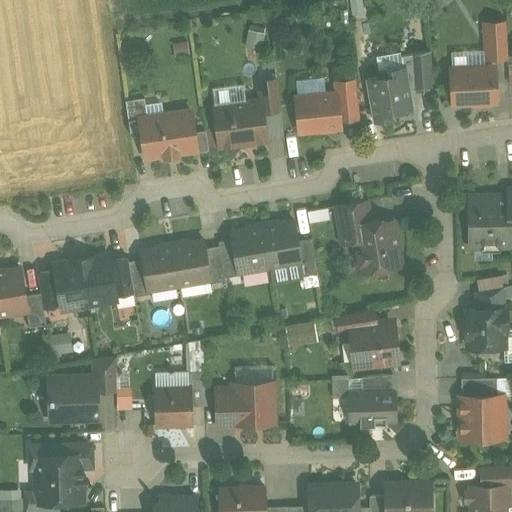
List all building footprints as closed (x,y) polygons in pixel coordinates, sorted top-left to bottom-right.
[(362,0),(355,0),(351,1),(353,16),(365,14),(362,0)] [(506,21),(484,22),(486,58),(508,58),(506,21)] [(266,33),(249,30),(245,48),(262,51),(266,33)] [(186,41),(174,44),(176,56),(188,54),(186,41)] [(430,51),(402,56),(404,66),(405,66),(409,91),(433,87),(430,51)] [(404,66),(378,71),(379,77),(367,79),(375,121),(394,118),(393,112),(412,109),(409,91),(405,66),(404,66)] [(494,66),(451,68),(453,103),(496,101),(494,66)] [(277,78),(257,81),(260,99),(261,99),(263,112),(281,110),(277,78)] [(355,80),(334,82),(335,93),(337,93),(339,118),(359,116),(355,80)] [(335,93),(297,97),(300,130),(340,126),(339,118),(337,93),(335,93)] [(144,97),(126,100),(131,136),(143,134),(140,117),(147,116),(144,97)] [(260,99),(215,105),(220,145),(266,139),(263,112),(261,99),(260,99)] [(147,116),(140,117),(143,134),(146,157),(165,154),(165,157),(178,155),(178,152),(196,149),(194,132),(191,110),(147,116)] [(215,129),(208,130),(210,147),(217,146),(215,129)] [(196,149),(206,148),(204,130),(194,132),(196,149)] [(508,196),(469,197),(470,246),(510,245),(509,190),(508,190),(508,196)] [(368,200),(335,206),(338,226),(371,220),(368,200)] [(371,220),(338,226),(341,243),(354,241),(360,272),(401,265),(393,220),(380,222),(376,219),(371,220)] [(294,221),(278,224),(278,226),(265,228),(264,226),(263,226),(270,266),(300,260),(301,260),(298,240),(294,221)] [(262,228),(248,231),(248,229),(231,232),(232,238),(236,259),(238,271),(239,271),(270,266),(263,226),(261,226),(262,228)] [(232,238),(219,241),(219,245),(222,262),(236,259),(232,238)] [(311,238),(298,240),(301,260),(300,260),(303,276),(318,274),(311,238)] [(204,239),(183,243),(179,241),(172,242),(179,284),(210,279),(211,279),(209,267),(205,247),(204,239)] [(163,247),(141,250),(142,258),(146,278),(148,290),(149,289),(179,284),(172,242),(165,243),(163,247)] [(219,245),(205,247),(209,267),(223,265),(222,262),(219,245)] [(109,254),(89,257),(89,256),(82,257),(89,303),(116,299),(114,286),(110,260),(109,254)] [(74,260),(55,263),(56,270),(60,295),(62,308),(89,303),(82,257),(74,258),(74,260)] [(128,257),(110,260),(114,286),(133,283),(132,281),(129,261),(128,257)] [(142,258),(129,261),(132,281),(146,278),(142,258)] [(236,259),(222,262),(223,265),(225,277),(240,275),(239,271),(238,271),(236,259)] [(223,265),(209,267),(211,279),(210,279),(211,283),(225,280),(225,277),(223,265)] [(21,268),(0,271),(0,313),(27,309),(28,309),(26,295),(21,268)] [(56,270),(38,273),(41,293),(42,298),(60,295),(56,270)] [(503,273),(478,278),(480,287),(505,282),(503,273)] [(146,278),(132,281),(133,283),(135,296),(149,293),(149,289),(148,290),(146,278)] [(503,287),(477,291),(477,309),(504,308),(503,287)] [(41,293),(26,295),(28,309),(27,309),(30,327),(46,324),(42,298),(41,293)] [(477,309),(468,309),(468,319),(466,321),(466,335),(468,337),(468,347),(487,347),(490,350),(497,350),(500,347),(504,346),(504,329),(507,329),(507,308),(504,308),(477,309)] [(373,309),(338,315),(340,331),(353,329),(352,325),(375,323),(373,309)] [(314,320),(286,325),(290,345),(318,339),(314,320)] [(375,323),(352,325),(353,329),(356,365),(396,360),(392,328),(384,322),(375,323)] [(53,350),(72,349),(71,331),(52,332),(53,350)] [(202,339),(187,340),(189,368),(204,367),(202,339)] [(116,389),(115,356),(94,357),(95,375),(96,375),(97,390),(116,389)] [(204,392),(204,372),(193,372),(193,387),(194,406),(205,406),(204,392)] [(393,373),(361,376),(362,392),(393,391),(393,373)] [(95,375),(49,377),(51,418),(97,417),(97,390),(96,375),(95,375)] [(497,377),(461,378),(461,396),(497,395),(497,377)] [(273,381),(235,382),(235,389),(236,422),(238,422),(275,421),(273,381)] [(193,387),(156,388),(157,430),(195,429),(194,406),(193,387)] [(117,409),(132,408),(131,389),(116,389),(117,409)] [(235,389),(217,390),(218,426),(238,425),(238,422),(236,422),(235,389)] [(362,392),(349,393),(350,422),(396,420),(395,391),(393,391),(362,392)] [(461,396),(460,396),(461,438),(481,437),(485,441),(492,441),(496,437),(503,437),(502,395),(497,395),(461,396)] [(90,443),(31,445),(32,460),(36,460),(37,498),(37,502),(58,500),(83,500),(82,465),(91,465),(90,443)] [(511,464),(481,466),(482,486),(507,485),(507,486),(511,485),(511,464)] [(430,511),(430,482),(386,483),(386,495),(386,511),(430,511)] [(357,511),(356,483),(310,485),(311,511),(357,511)] [(482,486),(471,486),(472,511),(507,511),(507,486),(507,485),(482,486)] [(265,487),(220,488),(220,511),(265,511),(265,507),(265,487)] [(26,488),(0,490),(0,511),(27,511),(27,499),(26,488)] [(171,498),(170,494),(160,494),(160,502),(154,503),(154,511),(196,511),(196,495),(182,495),(182,498),(171,498)] [(386,511),(386,495),(370,495),(369,511),(386,511)] [(54,511),(58,511),(58,500),(37,502),(37,498),(27,499),(27,511),(54,511)]
